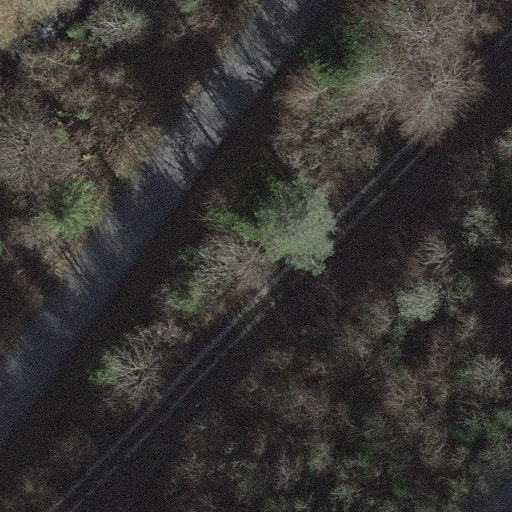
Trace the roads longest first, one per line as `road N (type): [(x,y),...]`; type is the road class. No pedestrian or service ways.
road 1 (track): [(46,511),(441,122),(511,38)]
road 2 (unclassified): [(297,0),(0,406)]
